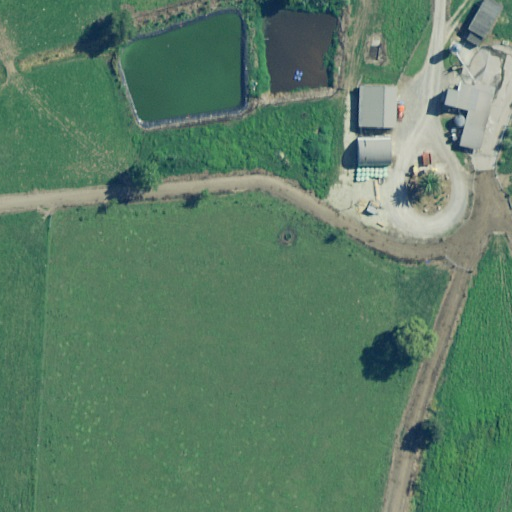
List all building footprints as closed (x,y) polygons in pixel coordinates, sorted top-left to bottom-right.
[(501,8),(488,0),(484,0),(467,30),(471,32),(466,40),(478,47),(501,8)] [(493,89),(460,81),(457,93),(446,90),(442,105),(468,111),(459,146),(478,151),(493,89)] [(393,128),(393,88),(358,87),(357,128),(393,128)] [(389,141),(357,141),(357,166),(388,167),(389,141)] [(318,183),(319,171),(308,170),(307,182),(318,183)]
